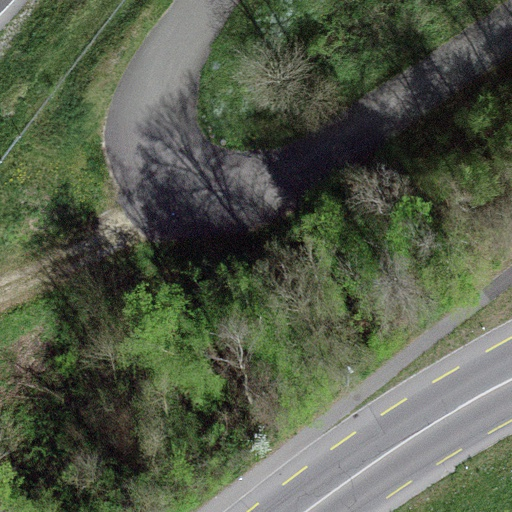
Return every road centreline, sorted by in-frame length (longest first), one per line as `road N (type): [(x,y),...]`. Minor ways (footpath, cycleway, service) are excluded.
road 1 (unclassified): [(511,26),(288,177),(210,196),(178,180),(155,119),(163,74),(208,0)]
road 2 (primary): [(305,511),(511,381)]
road 3 (track): [(0,287),(178,180)]
